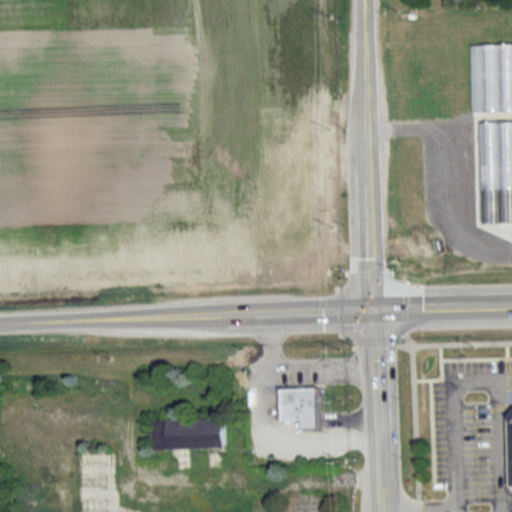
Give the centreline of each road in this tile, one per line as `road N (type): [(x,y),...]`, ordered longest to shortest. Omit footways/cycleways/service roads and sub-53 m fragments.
road 1 (secondary): [(0,323),(250,314)]
road 2 (tertiary): [(372,310),(380,511)]
road 3 (tertiary): [(365,132),(372,310)]
road 4 (secondary): [(372,310),(511,305)]
road 5 (tertiary): [(360,0),(365,132)]
road 6 (secondary): [(250,314),(372,310)]
